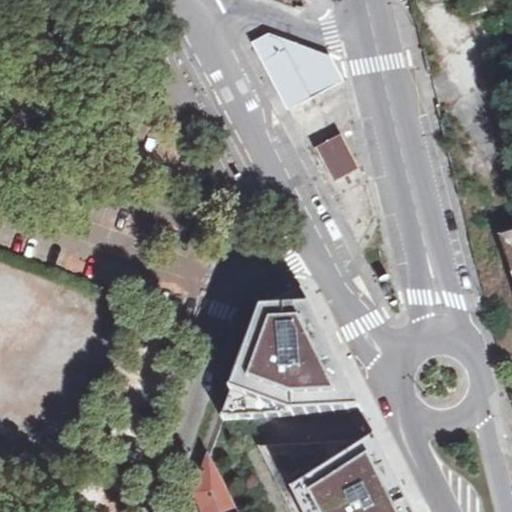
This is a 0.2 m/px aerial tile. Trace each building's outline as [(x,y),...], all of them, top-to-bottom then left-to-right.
[(52,4),(41,0),(39,0),(33,17),(45,21),(52,4)] [(31,21),(22,45),(39,51),(44,38),(41,33),(44,26),(31,21)] [(274,81),(290,111),(345,83),(332,60),(271,37),(255,45),(274,81)] [(152,40),(146,38),(139,56),(142,63),(136,67),(129,84),(164,96),(171,79),(152,40)] [(341,140),(319,151),(336,184),(359,175),(341,140)] [(511,263),(511,234),(503,237),(511,263)] [(264,310),(224,421),(365,413),(306,293),(264,310)] [(415,511),(380,442),(259,447),(292,511),(415,511)] [(239,511),(226,487),(223,481),(211,457),(198,494),(204,511),(239,511)]
